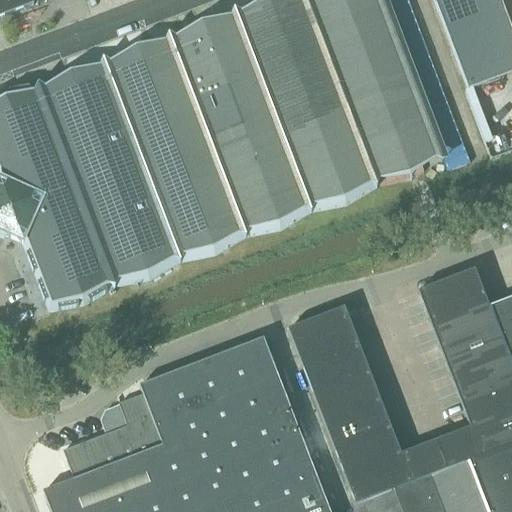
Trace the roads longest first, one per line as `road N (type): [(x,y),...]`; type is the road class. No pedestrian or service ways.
road 1 (unclassified): [(3,445),(98,404),(161,357),(308,303),(398,286),(511,245)]
road 2 (unclassified): [(0,69),(181,0)]
